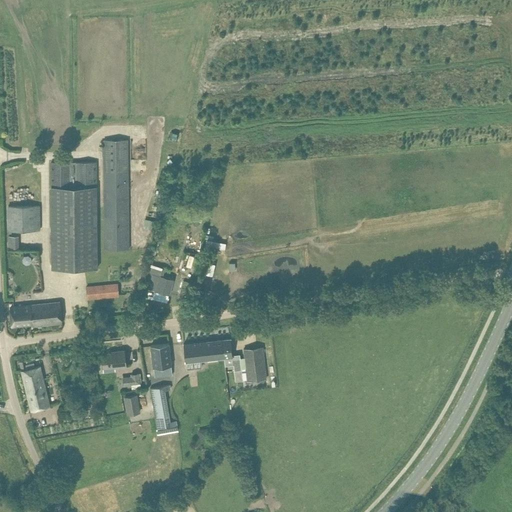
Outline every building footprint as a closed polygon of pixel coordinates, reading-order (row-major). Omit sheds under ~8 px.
[(104,140),(104,249),(128,249),(128,140),(104,140)] [(51,268),(96,269),(96,172),(96,162),(51,162),(51,196),(51,268)] [(8,206),(9,231),(40,230),(40,205),(8,206)] [(143,227),(154,230),(156,221),(145,219),(143,227)] [(8,236),(9,248),(19,247),(19,235),(8,236)] [(338,256),(316,258),(319,281),(340,278),(338,256)] [(150,271),(162,275),(165,268),(152,264),(150,271)] [(86,287),(87,299),(119,296),(118,284),(86,287)] [(467,291),(468,298),(478,297),(476,289),(467,291)] [(11,307),(12,325),(32,323),(32,326),(62,323),(60,302),(35,304),(11,307)] [(231,338),(215,340),(216,348),(219,348),(219,349),(222,348),(222,351),(224,351),(225,357),(232,356),(231,338)] [(215,340),(184,343),(186,361),(225,357),(224,351),(222,351),(222,348),(219,349),(219,348),(216,348),(215,340)] [(171,365),(169,343),(151,345),(153,367),(154,367),(155,377),(172,375),(171,365)] [(240,358),(233,359),(234,370),(241,370),(243,379),(247,379),(247,381),(266,379),(263,347),(244,349),(245,357),(240,358)] [(115,352),(102,354),(103,368),(126,366),(125,350),(115,351),(115,352)] [(22,370),(31,410),(50,405),(42,375),(40,366),(22,370)] [(121,378),(122,386),(140,384),(138,373),(131,374),(131,376),(121,378)] [(150,388),(158,433),(177,429),(176,424),(176,420),(169,421),(164,390),(170,389),(169,385),(150,388)] [(123,397),(126,414),(140,412),(137,395),(123,397)]
